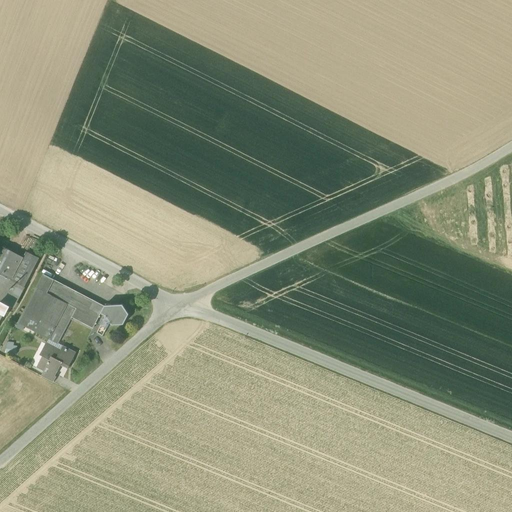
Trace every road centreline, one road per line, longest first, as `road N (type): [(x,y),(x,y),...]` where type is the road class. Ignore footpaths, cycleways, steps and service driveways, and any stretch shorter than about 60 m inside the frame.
road 1 (unclassified): [(182,303),(511,147)]
road 2 (unclassified): [(511,438),(182,303)]
road 3 (unclassified): [(182,303),(0,464)]
road 4 (residential): [(0,211),(182,303)]
